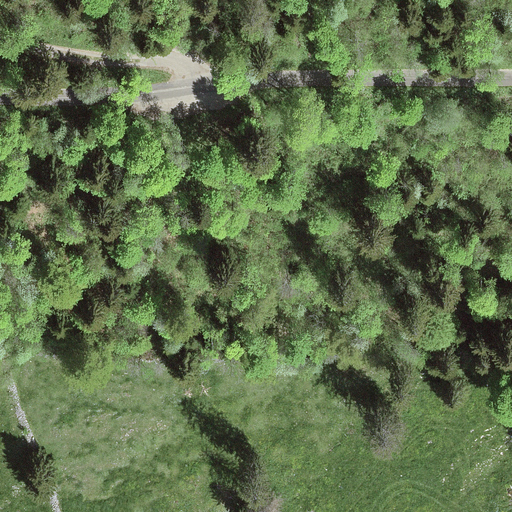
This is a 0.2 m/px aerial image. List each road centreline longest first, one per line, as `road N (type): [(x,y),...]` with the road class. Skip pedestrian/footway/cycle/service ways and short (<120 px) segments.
road 1 (unclassified): [(0,97),(283,79),(511,77)]
road 2 (track): [(0,38),(69,55),(178,62),(201,85)]
